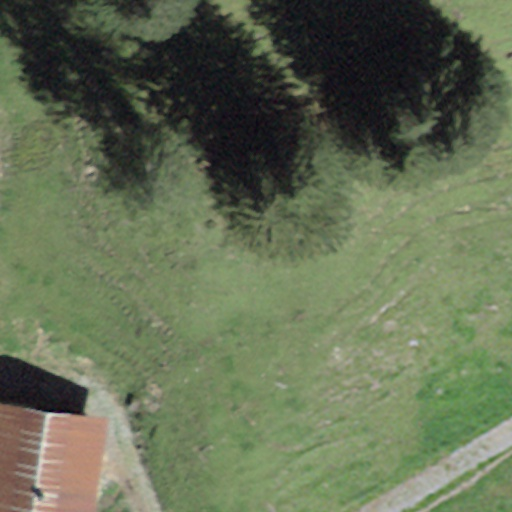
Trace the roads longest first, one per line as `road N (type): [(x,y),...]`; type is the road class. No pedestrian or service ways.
road 1 (track): [(0,378),(99,407),(120,433),(147,511)]
road 2 (track): [(383,511),(511,433)]
